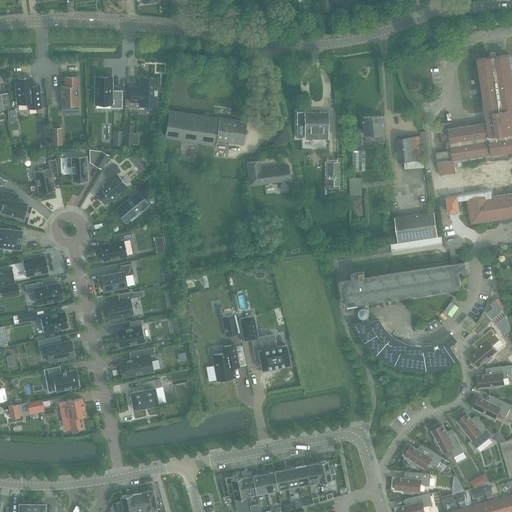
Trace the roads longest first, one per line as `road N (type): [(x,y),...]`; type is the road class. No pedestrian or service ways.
road 1 (tertiary): [(441,8),(362,38),(314,45),(181,30)]
road 2 (residential): [(120,477),(72,241)]
road 3 (residential): [(185,465),(344,435),(364,447),(376,492)]
road 4 (residential): [(511,230),(477,246),(472,290),(451,327),(420,338),(392,323)]
road 5 (tertiary): [(181,30),(0,25)]
